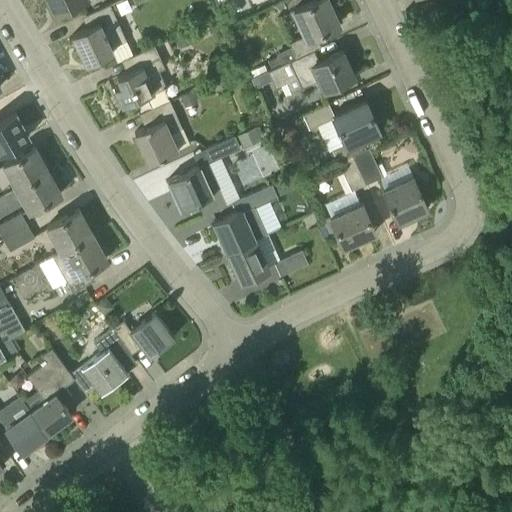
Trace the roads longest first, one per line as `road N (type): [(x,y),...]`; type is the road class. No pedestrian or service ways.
road 1 (residential): [(236,348),(462,226),(455,167),(379,0)]
road 2 (residential): [(236,348),(103,181),(0,7)]
road 3 (residential): [(23,511),(236,348)]
